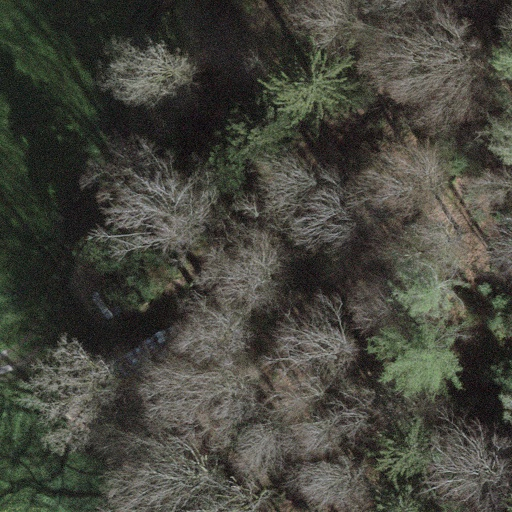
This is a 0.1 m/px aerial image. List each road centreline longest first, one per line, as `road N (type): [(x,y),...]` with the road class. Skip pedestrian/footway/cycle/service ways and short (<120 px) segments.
road 1 (track): [(0,368),(103,347),(443,0)]
road 2 (track): [(179,511),(103,347)]
